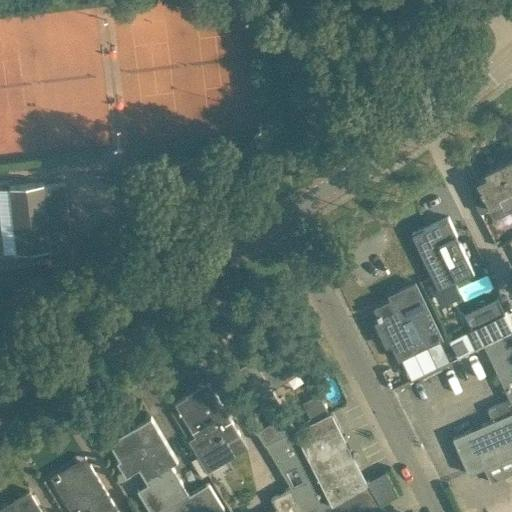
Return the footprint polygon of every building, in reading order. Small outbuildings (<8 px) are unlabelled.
[(511,154),(500,161),(511,185),(511,154)] [(480,211),(488,207),(504,199),(506,205),(511,201),(511,185),(500,161),(484,169),(487,174),(476,179),(478,183),(468,188),(480,211)] [(10,184),(18,250),(50,247),(51,260),(73,257),(65,180),(44,183),(44,180),(10,184)] [(412,232),(438,286),(474,269),(448,215),(412,232)] [(401,293),(391,298),(375,306),(378,312),(377,313),(379,317),(380,317),(399,357),(442,336),(435,322),(415,280),(399,288),(401,293)] [(472,309),(479,322),(503,310),(496,297),(472,309)] [(479,322),(476,324),(484,342),(511,328),(503,310),(479,322)] [(484,342),(510,397),(488,407),(492,418),(453,435),(469,472),(511,453),(511,328),(484,342)] [(265,441),(296,426),(287,410),(272,385),(300,368),(293,357),(295,356),(294,353),(292,354),(284,341),(255,358),(253,354),(237,364),(270,420),(257,428),(265,441)] [(175,401),(180,409),(195,435),(203,430),(214,448),(240,433),(225,407),(215,390),(204,396),(199,387),(175,401)] [(315,390),(297,400),(305,415),(324,405),(315,390)] [(306,511),(314,511),(325,506),(335,500),(345,494),(356,487),(367,481),(346,439),(331,409),(313,418),(296,426),(265,441),(283,472),(291,486),(305,510),(306,511)] [(117,460),(126,475),(139,468),(147,482),(137,488),(151,511),(216,511),(224,508),(208,482),(188,493),(171,464),(177,460),(162,433),(151,416),(109,441),(120,458),(117,460)] [(52,476),(62,493),(74,511),(119,511),(101,480),(90,463),(76,471),(71,463),(52,476)] [(379,501),(367,481),(356,487),(368,508),(379,501)] [(280,511),(302,511),(305,510),(291,486),(272,497),(280,511)] [(355,511),(361,511),(368,508),(356,487),(345,494),(355,511)] [(17,503),(1,511),(43,511),(30,489),(14,498),(17,503)] [(341,511),(355,511),(345,494),(335,500),(341,511)] [(328,511),(341,511),(335,500),(325,506),(328,511)]
